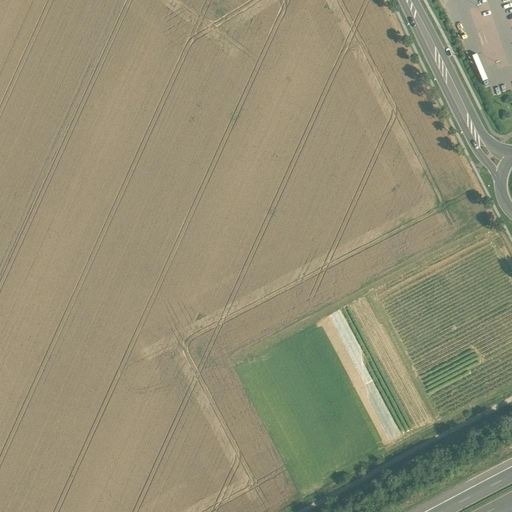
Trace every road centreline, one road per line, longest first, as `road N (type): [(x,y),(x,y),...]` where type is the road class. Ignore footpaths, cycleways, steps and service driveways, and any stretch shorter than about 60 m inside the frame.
road 1 (residential): [(508,207),(461,242),(380,268),(0,460)]
road 2 (track): [(301,511),(511,398)]
road 3 (residential): [(215,0),(322,212)]
road 4 (secondary): [(506,165),(477,139),(409,0)]
